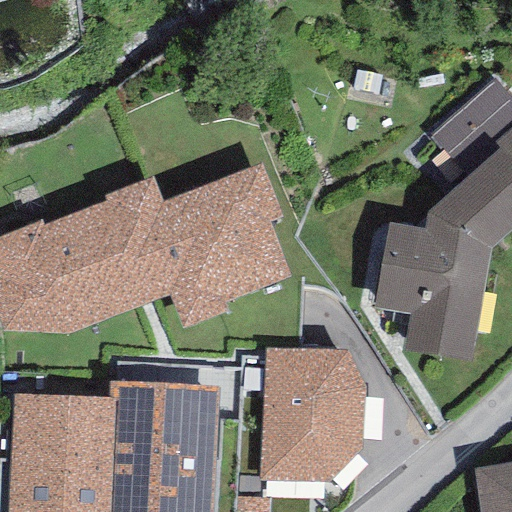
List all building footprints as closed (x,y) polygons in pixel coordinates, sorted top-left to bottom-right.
[(389,225),(375,308),(411,315),(405,350),(469,361),(490,250),(511,230),(511,98),(495,79),(433,135),(466,178),(426,215),(423,229),(389,225)] [(155,178),(0,243),(0,322),(5,335),(66,337),(170,298),(183,327),(230,311),(225,303),(291,278),(270,221),(282,219),(263,165),(165,204),(155,178)] [(347,354),(267,348),(260,481),(329,482),(361,450),(364,385),(347,354)] [(213,511),(218,386),(117,383),(108,383),(107,398),(116,398),(114,511),(213,511)] [(114,511),(116,398),(107,398),(12,394),(9,511),(114,511)] [(511,511),(511,464),(475,470),(481,511),(511,511)]
